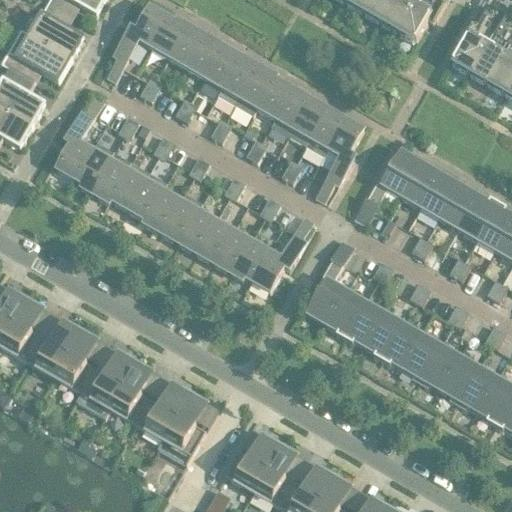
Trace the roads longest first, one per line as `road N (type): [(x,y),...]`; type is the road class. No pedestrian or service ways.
road 1 (residential): [(0,245),(247,384)]
road 2 (residential): [(247,384),(464,511)]
road 3 (residential): [(333,229),(247,384)]
road 4 (residential): [(247,384),(175,511)]
